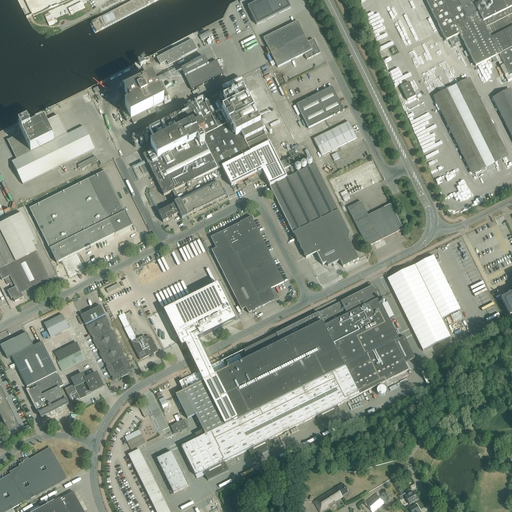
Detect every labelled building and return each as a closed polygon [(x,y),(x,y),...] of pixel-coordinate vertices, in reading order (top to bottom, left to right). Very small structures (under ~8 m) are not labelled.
[(285,0),(268,0),(248,9),(258,26),(290,11),(285,0)] [(511,22),(511,21),(511,0),(425,0),(446,41),(459,34),(475,67),(495,57),(506,79),(511,75),(511,22)] [(263,39),(278,68),(304,55),(307,60),(320,54),(313,40),(308,43),(297,22),(263,39)] [(199,36),(201,41),(213,35),(210,30),(199,36)] [(157,59),(160,65),(166,62),(168,65),(197,50),(192,40),(157,59)] [(181,70),(192,91),(223,75),(216,61),(208,65),(205,58),(181,70)] [(138,63),(135,64),(137,69),(146,65),(143,60),(138,62),(138,63)] [(157,85),(154,78),(119,96),(123,103),(118,105),(127,122),(131,120),(134,125),(156,114),(153,108),(164,103),(163,101),(170,98),(162,83),(157,85)] [(435,97),(473,175),(510,158),(472,80),(435,97)] [(401,88),(407,101),(416,97),(409,83),(401,88)] [(180,188),(221,168),(231,187),(262,172),(270,187),(287,178),(241,87),(194,110),(149,132),(151,135),(155,144),(151,146),(153,151),(143,155),(164,196),(180,188)] [(296,105),(308,129),(344,111),(332,88),(296,105)] [(511,91),(511,90),(495,98),(511,133),(511,91)] [(12,162),(24,186),(95,151),(84,127),(67,135),(58,116),(31,130),(28,124),(26,121),(18,125),(19,128),(22,134),(7,141),(16,159),(12,162)] [(314,140),(322,156),(357,139),(348,122),(314,140)] [(289,159),(292,166),(303,160),(300,153),(289,159)] [(78,165),(80,170),(98,161),(95,157),(78,165)] [(342,220),(315,165),(270,187),(293,233),(312,271),(326,264),(328,267),(340,261),(343,268),(358,260),(348,239),(349,234),(342,220)] [(40,204),(30,209),(34,218),(41,232),(57,263),(59,262),(59,263),(114,235),(113,235),(115,234),(134,225),(127,212),(125,209),(111,180),(107,171),(40,204)] [(187,216),(187,215),(226,196),(219,183),(181,202),(180,201),(179,201),(177,202),(174,203),(175,205),(158,213),(163,223),(168,220),(180,214),(182,219),(182,218),(187,216)] [(346,192),(340,195),(344,203),(350,200),(346,192)] [(368,216),(361,202),(348,209),(367,248),(403,230),(390,205),(368,216)] [(22,213),(0,224),(0,276),(2,280),(5,279),(8,285),(10,284),(13,289),(8,291),(12,300),(13,299),(15,302),(24,298),(21,293),(50,279),(37,251),(32,243),(36,241),(22,213)] [(284,283),(284,282),(259,232),(251,218),(211,238),(216,249),(212,251),(241,310),(246,308),(249,313),(276,300),(279,298),(274,288),(284,283)] [(460,260),(399,286),(415,324),(471,300),(470,297),(475,295),(460,260)] [(118,284),(106,290),(108,293),(120,287),(118,284)] [(185,346),(197,340),(236,320),(218,284),(164,311),(182,348),(185,346)] [(337,406),(377,386),(378,388),(378,389),(377,390),(376,391),(376,392),(377,394),(377,395),(378,396),(379,396),(380,397),(381,397),(382,397),(383,396),(384,396),(385,395),(386,394),(386,392),(386,391),(386,390),(385,389),(385,388),(384,388),(383,387),(381,384),(408,371),(405,363),(415,358),(404,337),(399,340),(372,287),(222,361),(227,370),(215,376),(203,382),(175,395),(187,419),(195,415),(203,430),(195,434),(197,439),(181,447),(196,476),(204,472),(208,481),(229,471),(224,462),(248,450),(252,459),(273,449),(269,440),(317,416),(321,425),(341,415),(337,406)] [(511,294),(510,296),(509,295),(507,296),(507,297),(501,301),(509,318),(511,316),(511,294)] [(486,304),(490,312),(498,308),(494,300),(486,304)] [(112,331),(110,327),(111,326),(106,317),(105,317),(104,316),(105,315),(101,306),(67,322),(79,347),(84,345),(85,344),(86,343),(88,343),(90,342),(92,341),(93,340),(97,350),(98,349),(100,354),(104,363),(105,363),(107,367),(106,367),(111,377),(112,376),(114,381),(118,378),(119,379),(128,375),(128,374),(132,371),(130,367),(131,367),(126,357),(125,358),(123,354),(124,353),(119,344),(117,340),(113,331),(112,331)] [(44,324),(51,338),(69,329),(62,315),(44,324)] [(439,328),(447,348),(465,341),(457,321),(439,328)] [(130,326),(124,329),(140,360),(158,351),(151,338),(150,339),(148,336),(142,339),(141,337),(136,340),(135,337),(136,337),(130,326)] [(12,357),(40,413),(66,400),(59,387),(64,385),(44,346),(42,342),(33,346),(27,333),(0,346),(7,360),(12,357)] [(165,344),(169,353),(178,349),(174,339),(165,344)] [(197,340),(185,346),(203,382),(215,376),(197,340)] [(432,353),(434,358),(445,352),(443,347),(432,353)] [(57,363),(61,372),(89,360),(85,351),(57,363)] [(73,379),(72,381),(76,387),(75,387),(81,399),(86,396),(86,395),(103,387),(96,374),(85,379),(83,375),(82,375),(73,379)] [(0,414),(9,432),(20,427),(0,387),(0,414)] [(176,425),(177,426),(173,428),(175,433),(179,431),(180,432),(183,431),(182,429),(186,427),(184,422),(180,425),(179,423),(176,425)] [(125,438),(131,451),(135,449),(133,445),(143,440),(139,431),(125,438)] [(20,467),(10,472),(11,474),(0,480),(0,511),(5,511),(66,479),(50,450),(30,461),(28,458),(23,461),(23,462),(19,465),(20,467)] [(170,511),(139,450),(129,455),(157,511),(170,511)] [(157,459),(174,494),(188,486),(171,452),(157,459)] [(342,497),(342,496),(348,493),(343,484),(337,488),(337,487),(313,502),(319,511),(320,511),(328,508),(327,505),(334,501),(335,502),(342,497)] [(377,494),(365,504),(371,511),(373,511),(384,504),(385,505),(388,501),(390,503),(391,503),(392,504),(393,503),(394,502),(394,501),(393,500),(392,498),(392,497),(390,495),(387,491),(382,496),(379,498),(377,494)] [(84,511),(73,492),(60,499),(54,502),(54,501),(35,511),(84,511)] [(399,497),(401,501),(405,498),(409,505),(418,500),(413,492),(408,495),(406,492),(399,497)]
